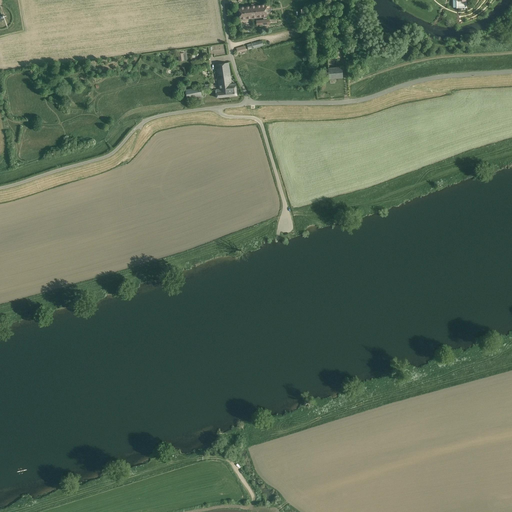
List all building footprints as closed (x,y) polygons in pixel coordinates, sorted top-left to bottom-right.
[(251,6),(250,6),(252,19),(264,17),(264,20),(261,21),(261,26),(261,25),(270,25),(269,20),(266,20),(266,17),(267,17),(266,4),(255,5),(255,4),(251,4),(251,6)] [(250,6),(239,7),(240,20),(252,19),(250,6)] [(262,40),(247,44),(249,50),(263,46),(262,40)] [(216,90),(217,98),(237,96),(235,84),(232,84),(229,63),(215,64),(219,89),(216,90)] [(329,77),(343,76),(342,68),(328,69),(329,77)] [(188,101),(203,98),(202,93),(210,92),(209,86),(186,90),(188,101)]
